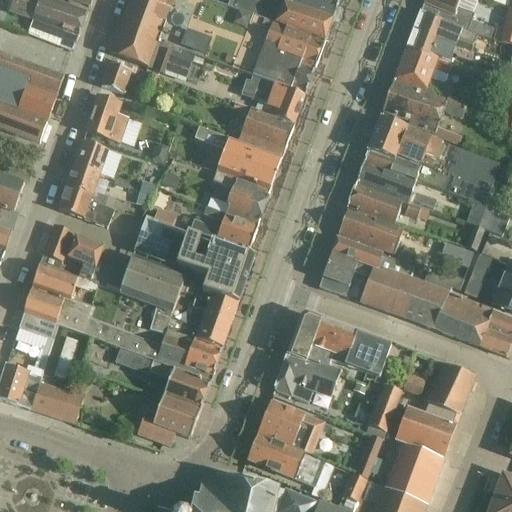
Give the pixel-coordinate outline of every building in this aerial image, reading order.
[(87,15),(41,0),(13,0),(9,13),(66,34),(63,40),(75,45),(87,15)] [(60,0),(89,9),(92,0),(60,0)] [(129,0),(121,25),(158,39),(172,0),(129,0)] [(156,49),(159,50),(183,59),(184,56),(265,84),(265,85),(304,98),(324,45),(250,18),(198,0),(196,0),(172,0),(158,39),(154,49),(155,50),(156,49)] [(236,0),(232,12),(250,18),(324,45),(331,24),(264,0),(236,0)] [(264,0),(331,24),(331,23),(335,25),(337,25),(341,13),(340,12),(336,11),(336,10),(339,0),(264,0)] [(424,0),(422,5),(423,5),(465,22),(468,14),(457,9),(460,0),(424,0)] [(511,11),(507,10),(499,44),(503,46),(511,48),(511,11)] [(418,15),(412,33),(454,49),(466,53),(469,44),(472,45),(475,36),(418,15)] [(109,57),(111,58),(147,71),(154,49),(158,39),(121,25),(109,57)] [(454,49),(412,33),(405,51),(447,66),(451,57),(456,58),(456,60),(469,64),(472,55),(466,53),(454,49)] [(175,80),(183,59),(159,50),(151,72),(166,78),(167,74),(168,74),(174,80),(175,80)] [(405,51),(392,86),(423,97),(428,81),(451,89),(454,80),(449,78),(453,68),(447,66),(405,51)] [(63,79),(62,79),(0,56),(0,72),(28,83),(26,86),(56,98),(63,79)] [(121,70),(108,66),(100,90),(122,97),(130,75),(134,76),(136,71),(123,67),(121,70)] [(28,83),(0,72),(0,105),(8,108),(17,111),(26,86),(28,83)] [(146,75),(138,96),(149,100),(157,79),(146,75)] [(304,98),(265,85),(258,83),(252,101),(266,106),(263,117),(293,128),(304,98)] [(17,111),(16,115),(46,126),(48,119),(56,98),(26,86),(17,111)] [(392,86),(382,115),(408,124),(407,127),(434,137),(434,139),(458,148),(461,139),(437,130),(443,115),(461,121),(467,105),(447,98),(444,105),(423,97),(392,86)] [(501,101),(504,91),(493,88),(490,98),(501,101)] [(120,107),(97,99),(85,135),(106,142),(107,142),(119,146),(127,122),(116,118),(120,107)] [(505,114),(508,105),(501,103),(497,112),(505,114)] [(238,145),(281,161),(293,128),(263,117),(234,107),(232,112),(236,113),(235,117),(243,120),(244,117),(248,118),(238,145)] [(0,131),(39,146),(46,126),(16,115),(0,109),(0,131)] [(214,111),(208,123),(230,133),(235,121),(214,111)] [(501,200),(502,199),(511,172),(511,167),(500,163),(499,167),(430,141),(430,140),(406,131),(407,127),(408,124),(382,115),(366,153),(392,161),(394,157),(501,200)] [(215,174),(226,178),(269,194),(281,161),(238,145),(198,130),(194,142),(223,153),(215,174)] [(81,144),(73,167),(99,176),(107,153),(81,144)] [(366,153),(362,164),(414,182),(414,183),(483,210),(485,211),(487,212),(491,213),(496,215),(501,200),(394,157),(392,161),(366,153)] [(362,164),(354,186),(403,203),(420,209),(431,214),(435,203),(410,194),(414,183),(414,182),(362,164)] [(71,173),(65,190),(91,199),(98,181),(99,176),(73,167),(71,173)] [(511,172),(502,199),(511,203),(511,172)] [(0,210),(0,211),(13,216),(24,185),(0,177),(0,210)] [(225,217),(257,229),(269,194),(226,178),(223,187),(232,191),(227,207),(229,207),(225,217)] [(156,190),(141,186),(136,208),(147,210),(150,199),(153,200),(156,190)] [(345,211),(346,211),(392,229),(399,209),(405,211),(403,215),(416,220),(420,209),(403,203),(354,186),(345,211)] [(65,190),(57,213),(107,232),(113,215),(98,209),(102,198),(96,197),(95,200),(91,199),(65,190)] [(189,233),(248,254),(257,229),(225,217),(206,210),(203,217),(222,225),(219,232),(193,223),(189,233)] [(0,253),(3,254),(10,234),(16,217),(13,216),(0,211),(0,253)] [(346,211),(345,214),(335,241),(336,241),(391,262),(393,258),(397,257),(400,249),(398,246),(403,233),(392,229),(346,211)] [(485,211),(475,230),(483,233),(501,240),(509,220),(496,215),(491,213),(487,212),(485,211)] [(153,224),(171,231),(175,220),(157,212),(153,224)] [(253,260),(247,258),(186,237),(171,231),(153,224),(145,221),(139,237),(180,253),(175,269),(206,280),(203,290),(239,302),(253,260)] [(446,238),(451,228),(438,221),(433,232),(446,238)] [(73,235),(53,228),(42,258),(62,265),(73,235)] [(474,255),(483,233),(475,230),(471,228),(460,249),(462,250),(474,255)] [(133,254),(175,269),(180,253),(139,237),(133,254)] [(511,245),(488,237),(480,257),(507,268),(492,308),(511,315),(511,245)] [(336,241),(335,241),(329,256),(370,272),(381,276),(382,272),(401,279),(410,283),(414,271),(391,262),(336,241)] [(102,251),(74,243),(67,260),(83,267),(78,281),(89,285),(102,251)] [(361,295),(370,272),(329,256),(317,290),(343,300),(347,290),(361,295)] [(131,259),(126,275),(126,276),(119,297),(156,311),(155,313),(170,319),(171,316),(185,281),(171,277),(170,273),(131,259)] [(94,287),(106,292),(114,271),(102,266),(94,287)] [(32,290),(70,304),(78,280),(39,267),(32,290)] [(126,276),(126,275),(114,271),(106,292),(119,297),(126,276)] [(447,297),(410,283),(401,279),(382,272),(381,276),(370,272),(361,295),(358,305),(388,316),(432,333),(447,297)] [(458,294),(463,283),(449,278),(445,288),(458,294)] [(32,290),(23,317),(57,329),(78,336),(86,309),(70,304),(32,290)] [(213,320),(231,326),(237,306),(201,294),(201,295),(198,294),(191,311),(205,316),(207,313),(215,316),(213,320)] [(477,350),(484,331),(491,313),(447,297),(432,333),(477,350)] [(78,336),(152,364),(210,386),(222,351),(167,331),(170,319),(155,313),(148,332),(163,337),(159,349),(85,321),(89,311),(86,309),(78,336)] [(167,331),(222,351),(231,326),(213,320),(215,316),(207,313),(205,316),(191,311),(188,323),(171,316),(170,319),(167,331)] [(484,331),(511,342),(511,321),(491,313),(484,331)] [(302,315),(301,319),(296,332),(304,335),(302,339),(338,353),(337,358),(341,359),(339,366),(369,377),(371,371),(379,374),(389,348),(302,315)] [(0,403),(31,413),(38,391),(39,386),(41,380),(52,343),(57,329),(23,317),(18,331),(42,340),(33,370),(27,368),(25,375),(5,369),(4,370),(5,370),(0,385),(0,403)] [(505,360),(511,342),(484,331),(477,350),(505,360)] [(296,332),(286,358),(317,369),(319,366),(328,369),(330,362),(339,366),(341,359),(337,358),(338,353),(302,339),(304,335),(296,332)] [(317,369),(286,358),(273,393),(307,406),(312,393),(331,400),(341,373),(328,369),(319,366),(317,369)] [(162,402),(199,416),(210,386),(166,369),(152,364),(148,375),(169,383),(162,402)] [(421,403),(417,414),(455,428),(474,379),(436,365),(421,403)] [(377,380),(379,374),(371,371),(369,377),(377,380)] [(418,400),(424,384),(408,378),(402,394),(418,400)] [(69,396),(39,386),(38,391),(31,413),(60,422),(69,396)] [(384,436),(401,395),(384,388),(368,430),(384,436)] [(74,427),(74,426),(83,400),(69,396),(60,422),(74,427)] [(175,436),(189,442),(199,416),(162,402),(156,417),(145,413),(136,437),(170,450),(175,436)] [(270,404),(257,437),(311,458),(323,426),(270,404)] [(394,445),(442,462),(455,428),(417,414),(406,410),(394,445)] [(324,466),(256,438),(246,463),(314,490),(324,466)] [(365,483),(381,443),(370,439),(355,478),(365,483)] [(394,446),(378,491),(425,507),(441,463),(394,446)] [(356,506),(366,484),(351,477),(341,499),(356,506)] [(511,482),(502,478),(494,501),(511,507),(511,482)] [(338,511),(318,505),(315,511),(310,511),(313,507),(285,495),(285,496),(279,495),(279,494),(276,493),(277,490),(275,490),(274,493),(253,488),(253,486),(251,485),(250,488),(229,483),(230,481),(228,480),(227,483),(217,481),(217,479),(216,479),(213,492),(199,489),(199,491),(201,492),(199,502),(191,500),(191,502),(194,503),(191,511),(175,511),(174,510),(172,511),(171,511),(338,511)] [(373,507),(387,511),(423,511),(425,507),(378,491),(373,507)] [(511,511),(511,507),(494,501),(489,511),(511,511)]
